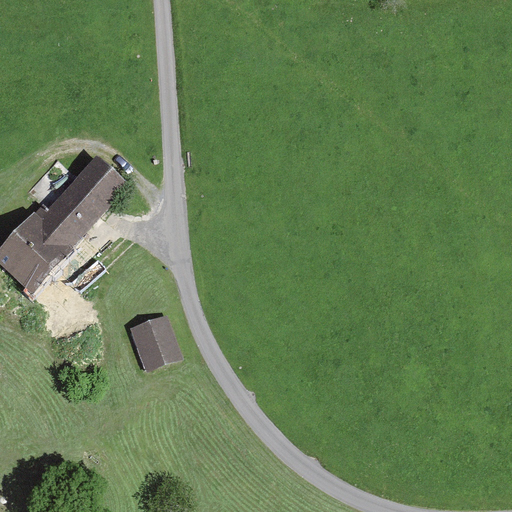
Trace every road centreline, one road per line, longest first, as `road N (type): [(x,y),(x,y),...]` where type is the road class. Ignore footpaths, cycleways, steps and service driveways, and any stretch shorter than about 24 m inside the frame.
road 1 (unclassified): [(401,511),(335,488),(292,459),(253,418),(202,331),(176,226),(162,0)]
road 2 (track): [(0,188),(66,151),(92,149),(127,168),(176,226)]
